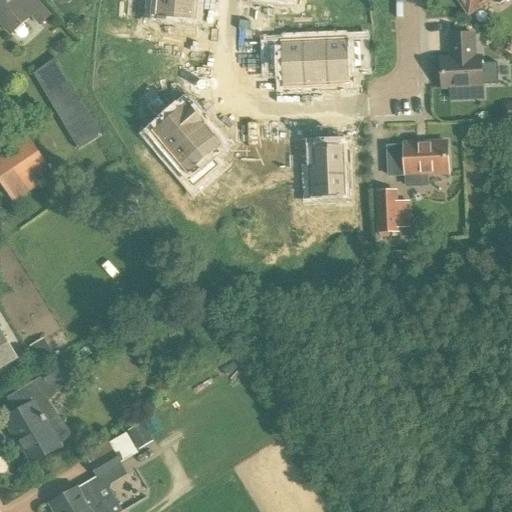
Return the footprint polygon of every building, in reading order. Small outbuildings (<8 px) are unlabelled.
[(31,0),(25,6),(19,0),(0,0),(0,20),(11,34),(33,15),(41,23),(49,16),(35,0),(31,0)] [(194,19),(195,0),(154,0),(151,33),(174,35),(176,18),(194,19)] [(458,0),(468,15),(489,0),(492,0),(495,3),(499,4),(505,0),(458,0)] [(356,14),(364,14),(364,2),(356,2),(356,14)] [(476,58),(475,32),(448,33),(449,59),(441,60),(442,88),(449,87),(450,102),(483,100),(482,85),(481,58),(476,58)] [(346,40),(315,42),(317,86),(348,84),(347,68),(361,67),(360,42),(346,42),(346,40)] [(317,86),(315,42),(284,43),(284,45),(269,45),(270,71),(285,71),(286,87),(317,86)] [(79,150),(102,136),(55,58),(33,74),(79,150)] [(153,135),(170,155),(205,126),(188,106),(176,116),(159,96),(147,106),(164,126),(153,135)] [(205,126),(170,155),(187,175),(195,185),(219,165),(210,155),(221,146),(205,126)] [(27,179),(48,165),(27,135),(7,149),(27,179)] [(429,174),(448,173),(447,142),(404,144),(388,145),(389,176),(406,175),(406,188),(430,187),(429,174)] [(342,145),(313,146),(314,166),(308,166),(309,197),(343,196),(342,145)] [(0,183),(7,193),(27,179),(7,149),(0,153),(0,183)] [(256,209),(289,208),(287,149),(254,151),(256,209)] [(395,232),(394,191),(376,192),(377,233),(395,232)] [(145,205),(139,196),(128,204),(134,213),(145,205)] [(0,368),(17,358),(0,328),(2,327),(0,324),(0,368)] [(42,337),(27,346),(40,366),(55,357),(42,337)] [(88,347),(80,352),(84,359),(92,354),(88,347)] [(47,385),(82,365),(74,354),(41,373),(47,385)] [(32,464),(61,447),(60,444),(73,434),(34,380),(7,398),(15,413),(4,420),(22,451),(24,450),(32,464)] [(142,422),(128,430),(139,450),(153,442),(142,422)] [(90,467),(96,477),(121,462),(138,452),(126,433),(109,443),(115,452),(90,467)] [(78,487),(52,503),(57,511),(122,511),(123,511),(113,494),(101,501),(89,481),(78,488),(78,487)]
